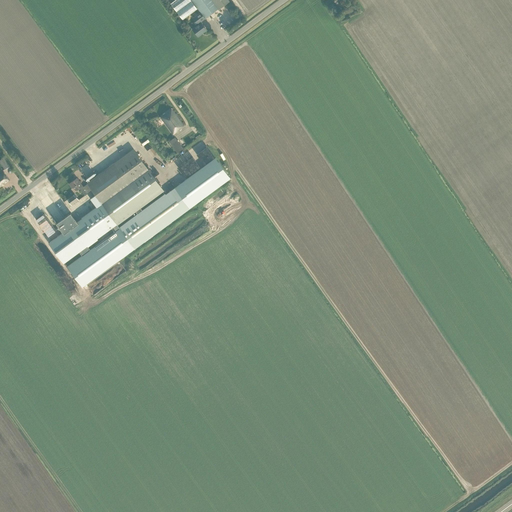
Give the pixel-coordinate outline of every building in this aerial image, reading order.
[(174,0),(170,3),(182,19),(197,8),(191,0),(174,0)] [(227,0),(191,0),(197,8),(200,12),(192,18),(198,25),(201,22),(200,22),(219,8),(229,1),(227,0)] [(201,22),(198,25),(192,29),(197,35),(202,32),(203,33),(207,30),(201,22)] [(181,129),(181,128),(184,125),(172,108),(160,117),(174,134),(181,129)] [(177,153),(184,149),(175,137),(169,141),(177,153)] [(77,190),(80,188),(85,195),(92,190),(95,195),(91,198),(97,207),(77,221),(71,212),(64,217),(56,223),(63,232),(50,242),(64,262),(79,251),(82,255),(67,266),(82,287),(106,269),(230,178),(215,157),(143,211),(140,208),(163,191),(133,149),(87,183),(87,184),(83,186),(83,187),(77,178),(69,183),(73,188),(74,187),(77,190)] [(3,158),(0,159),(0,161),(5,169),(9,166),(3,158)] [(0,185),(8,180),(3,173),(0,174),(0,185)] [(72,205),(79,200),(76,195),(71,199),(70,197),(67,199),(72,205)] [(56,231),(43,214),(36,219),(48,236),(56,231)]
